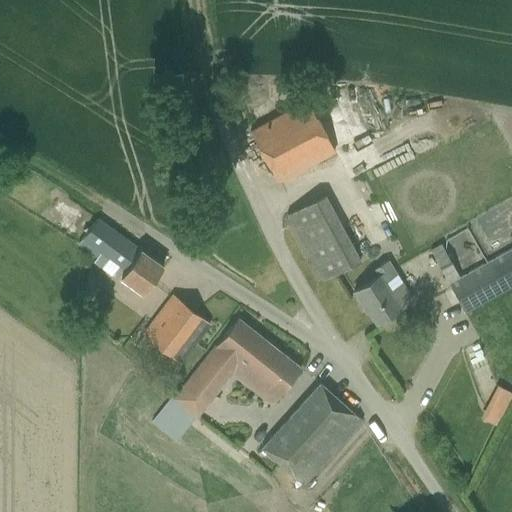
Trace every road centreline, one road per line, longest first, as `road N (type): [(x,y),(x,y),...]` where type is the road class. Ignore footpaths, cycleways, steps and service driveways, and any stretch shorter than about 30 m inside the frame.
road 1 (unclassified): [(344,361),(103,203)]
road 2 (unclassified): [(344,361),(220,124)]
road 3 (unclassified): [(447,511),(344,361)]
road 4 (track): [(189,0),(220,124)]
